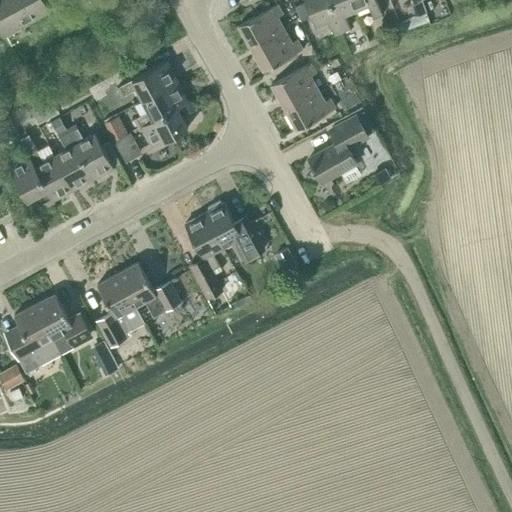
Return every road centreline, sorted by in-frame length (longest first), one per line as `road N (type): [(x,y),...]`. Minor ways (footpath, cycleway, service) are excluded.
road 1 (residential): [(0,273),(252,136)]
road 2 (residential): [(252,136),(183,0)]
